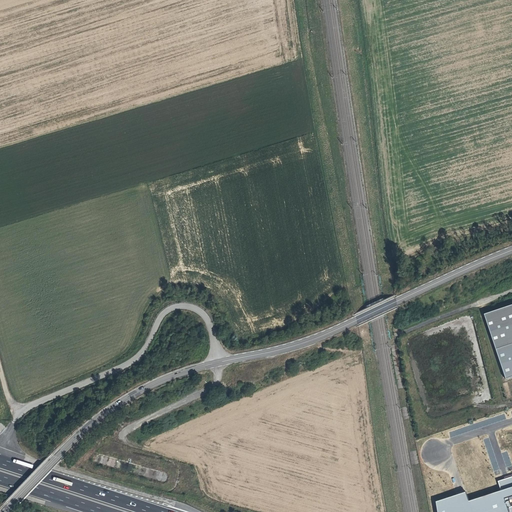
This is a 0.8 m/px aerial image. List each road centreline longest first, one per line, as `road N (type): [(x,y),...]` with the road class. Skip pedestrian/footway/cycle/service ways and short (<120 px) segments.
road 1 (secondary): [(218,363),(286,350),(511,252)]
road 2 (unclassified): [(218,363),(209,319),(198,307),(173,305),(135,359),(20,414)]
road 3 (secondary): [(5,511),(113,408),(218,363)]
road 4 (track): [(120,453),(101,449),(86,461),(116,476),(167,487),(170,471),(134,457)]
road 5 (track): [(134,457),(120,453),(119,436),(214,386),(218,363)]
road 6 (motorway): [(153,511),(0,461)]
